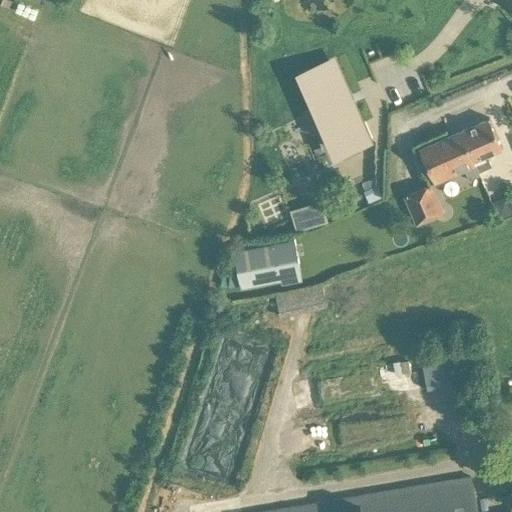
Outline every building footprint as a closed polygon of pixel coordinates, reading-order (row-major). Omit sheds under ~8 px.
[(334,62),(306,74),(339,149),(367,137),(334,62)] [(439,74),(415,85),(420,95),(444,84),(439,74)] [(492,166),(487,154),(503,147),(490,117),(460,130),(476,165),(479,172),(492,166)] [(479,172),(476,165),(460,130),(420,147),(436,182),(465,169),(469,179),(480,175),(479,172)] [(416,226),(445,214),(432,184),(404,196),(416,226)] [(511,217),(511,216),(511,194),(501,202),(511,217)] [(321,201),(292,210),(298,229),(327,221),(321,201)] [(300,264),(294,238),(236,252),(243,286),(282,278),(280,268),(300,264)] [(276,296),(280,316),(327,306),(323,286),(276,296)] [(429,356),(434,386),(463,380),(457,350),(429,356)] [(191,457),(191,446),(201,446),(201,434),(182,433),(180,466),(214,468),(215,458),(191,457)] [(478,511),(472,475),(257,511),(478,511)]
